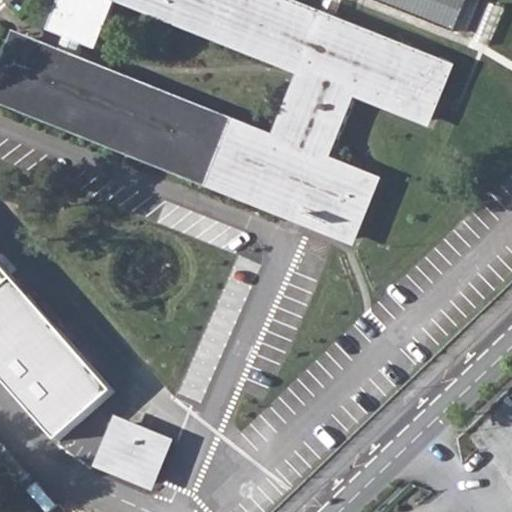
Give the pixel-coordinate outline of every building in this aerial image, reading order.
[(73,60),(58,54),(20,39),(0,88),(0,97),(281,208),(284,200),(313,212),(310,220),(353,237),(375,181),(331,163),(358,93),(426,120),(449,63),(440,59),(333,17),(321,11),(292,0),(61,0),(51,29),(65,35),(81,41),(96,47),(114,0),(132,0),(305,70),(277,140),(73,60)] [(373,0),(452,32),(454,32),(467,0),(373,0)] [(511,124),(511,9),(504,6),(457,145),(500,159),(511,124)] [(0,259),(0,377),(62,448),(118,392),(0,259)] [(121,425),(104,465),(152,484),(167,444),(121,425)]
